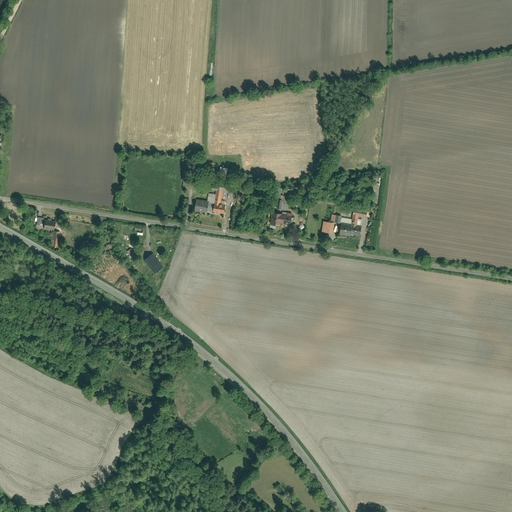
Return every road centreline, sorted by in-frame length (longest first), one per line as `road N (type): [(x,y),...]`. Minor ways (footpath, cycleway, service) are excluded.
road 1 (unclassified): [(511,279),(0,198)]
road 2 (tertiary): [(342,511),(291,440),(224,370),(152,315),(0,227)]
